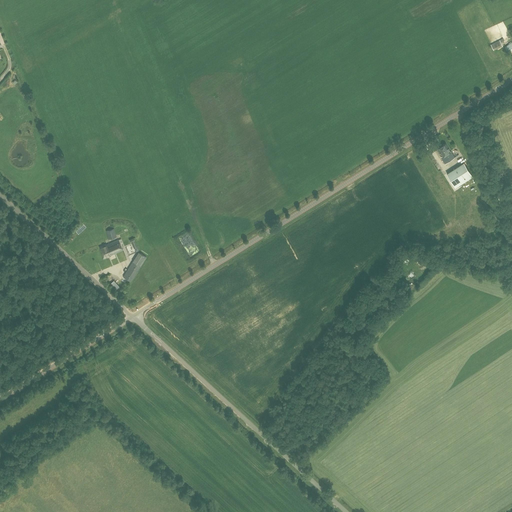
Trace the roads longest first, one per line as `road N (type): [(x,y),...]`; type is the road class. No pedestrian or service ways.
road 1 (tertiary): [(132,317),(511,80)]
road 2 (unclassified): [(345,511),(132,317)]
road 3 (tertiary): [(132,317),(0,196)]
road 4 (tertiary): [(0,400),(132,317)]
